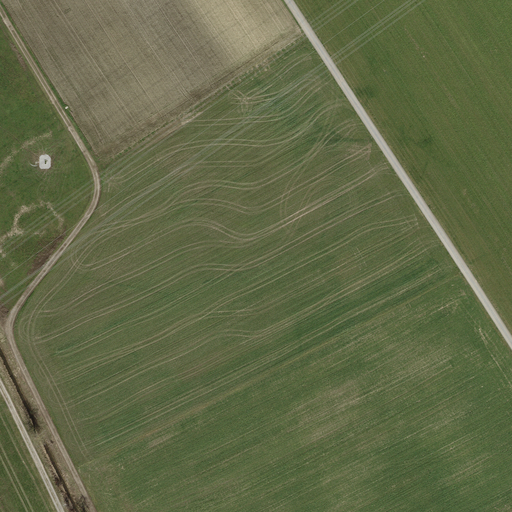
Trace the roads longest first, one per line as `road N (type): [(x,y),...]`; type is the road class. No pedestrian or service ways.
road 1 (track): [(511,344),(288,0)]
road 2 (track): [(0,7),(98,188),(96,208),(18,307)]
road 3 (track): [(0,382),(62,511)]
